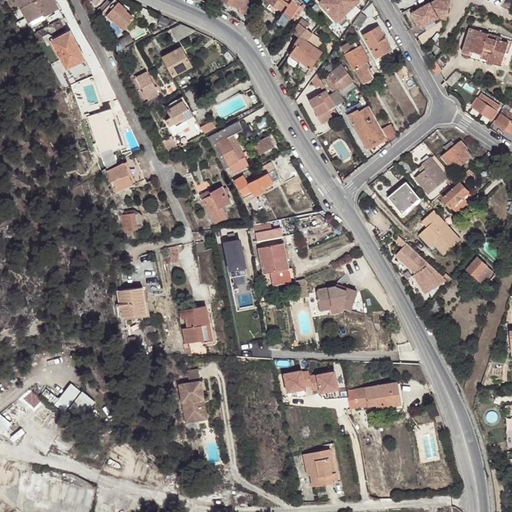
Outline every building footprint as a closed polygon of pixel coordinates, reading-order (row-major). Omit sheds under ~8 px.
[(15,0),(7,0),(13,10),(16,9),(19,7),(15,0)] [(43,17),(58,9),(53,0),(15,0),(19,7),(16,9),(17,11),(20,10),(28,24),(43,16),(43,17)] [(122,13),(124,10),(125,9),(115,0),(111,0),(110,2),(122,13)] [(229,7),(230,4),(238,8),(240,13),(248,13),(248,0),(222,0),(224,1),(224,3),(229,7)] [(265,0),(269,2),(286,14),(284,17),(294,24),(307,7),(304,4),(304,6),(295,0),(265,0)] [(352,0),(325,0),(320,5),(337,23),(345,15),(354,6),(357,4),(352,0)] [(446,0),(434,0),(412,12),(418,23),(420,27),(438,17),(445,19),(449,0),(446,0)] [(106,6),(101,10),(121,29),(132,17),(124,10),(122,13),(110,2),(106,6)] [(360,12),(354,6),(345,15),(350,20),(360,12)] [(60,11),(53,15),(57,21),(63,18),(60,11)] [(418,23),(412,12),(410,13),(416,24),(418,23)] [(366,18),(360,14),(353,24),(359,28),(366,18)] [(290,24),(282,19),(263,41),(269,49),(290,24)] [(313,35),(307,30),(310,25),(302,20),(293,33),(300,38),(295,45),(298,47),(292,56),(301,62),(296,68),(306,75),(321,54),(307,43),(313,35)] [(180,24),(170,29),(176,41),(195,31),(180,24)] [(389,49),(377,28),(363,36),(374,57),(389,49)] [(478,29),(472,49),(469,56),(497,66),(498,66),(499,65),(500,65),(501,64),(502,62),(511,66),(511,61),(511,43),(509,42),(510,40),(478,29)] [(51,41),(67,70),(86,60),(70,31),(51,41)] [(118,48),(129,42),(124,34),(114,39),(118,48)] [(328,45),(313,35),(307,43),(321,54),(328,45)] [(344,54),(357,47),(355,43),(350,46),(348,43),(340,48),(344,54)] [(289,54),(292,56),(298,47),(295,45),(289,54)] [(368,61),(359,45),(357,47),(344,54),(352,70),(354,68),(364,63),(368,61)] [(181,47),(162,57),(172,76),(191,66),(181,47)] [(296,68),(301,62),(292,56),(289,59),(288,61),(288,63),(289,65),(296,69),(296,68)] [(86,60),(67,70),(69,75),(79,70),(84,81),(94,76),(86,60)] [(431,68),(436,76),(442,73),(436,62),(431,68)] [(373,78),(364,63),(354,68),(362,83),(373,78)] [(332,82),(328,87),(333,93),(338,88),(339,90),(350,81),(339,67),(328,77),(332,82)] [(136,77),(141,86),(145,94),(155,87),(147,71),(136,77)] [(316,72),(315,75),(311,81),(315,86),(321,82),(316,72)] [(136,89),(141,86),(136,77),(131,80),(136,89)] [(323,81),(328,87),(332,82),(328,77),(323,81)] [(375,81),(373,78),(362,83),(364,86),(375,81)] [(316,87),(307,92),(311,100),(326,91),(321,82),(315,86),(316,87)] [(155,87),(145,94),(148,99),(158,93),(155,87)] [(326,91),(311,100),(320,115),(319,115),(323,124),(333,118),(328,110),(335,106),(326,91)] [(481,93),(479,97),(498,110),(501,106),(481,93)] [(143,103),(146,108),(163,99),(160,94),(143,103)] [(192,112),(182,96),(165,107),(170,116),(165,118),(169,125),(185,116),(192,112)] [(498,110),(479,97),(478,97),(471,107),(472,107),(491,120),(493,120),(499,111),(498,110)] [(511,108),(506,104),(503,107),(504,107),(495,122),(511,133),(511,108)] [(380,129),(367,107),(358,113),(356,110),(347,116),(366,148),(384,137),(380,129)] [(491,120),(472,107),(468,114),(487,127),(491,120)] [(88,116),(100,152),(121,145),(112,115),(109,109),(88,116)] [(121,145),(100,152),(101,155),(127,146),(116,114),(112,115),(121,145)] [(188,121),(185,116),(169,125),(174,133),(186,127),(184,124),(188,121)] [(188,121),(184,124),(186,127),(189,132),(201,125),(196,117),(188,121)] [(212,119),(201,125),(205,132),(216,125),(212,119)] [(242,129),(238,120),(209,136),(213,145),(226,169),(229,167),(233,174),(249,165),(232,134),(242,129)] [(389,125),(380,129),(384,137),(387,141),(395,136),(389,125)] [(172,137),(161,143),(166,154),(178,148),(172,137)] [(249,147),(254,156),(273,146),(268,137),(249,147)] [(454,172),(472,157),(466,150),(468,149),(461,140),(455,144),(448,151),(441,156),(454,172)] [(445,147),(448,151),(455,144),(452,141),(445,147)] [(404,159),(397,166),(407,176),(414,170),(404,159)] [(446,179),(434,164),(430,160),(423,166),(427,170),(422,175),(416,179),(428,194),(443,182),(448,188),(450,187),(455,182),(449,176),(446,179)] [(128,161),(125,163),(135,184),(139,182),(128,161)] [(135,184),(125,163),(108,172),(119,193),(135,184)] [(252,172),(256,179),(248,184),(244,177),(234,182),(245,202),(253,197),(251,194),(263,188),(272,183),(267,174),(273,171),(275,170),(271,163),(252,172)] [(422,175),(427,170),(423,166),(418,170),(422,175)] [(472,166),(466,172),(469,175),(475,170),(472,166)] [(62,188),(68,185),(62,171),(56,174),(62,188)] [(273,171),(267,174),(272,183),(277,180),(273,171)] [(469,175),(466,172),(455,182),(450,187),(452,190),(443,198),(456,213),(474,198),(463,184),(470,177),(469,175)] [(421,199),(407,182),(389,197),(403,214),(421,199)] [(209,191),(210,193),(202,197),(215,220),(227,214),(221,205),(230,200),(221,184),(209,191)] [(263,188),(251,194),(253,197),(265,191),(263,188)] [(200,194),(202,197),(210,193),(209,191),(208,189),(200,194)] [(135,213),(138,228),(146,226),(143,212),(135,213)] [(125,215),(128,231),(138,228),(135,213),(125,215)] [(423,235),(435,247),(445,258),(462,242),(435,213),(422,224),(428,230),(423,235)] [(114,222),(124,234),(128,231),(125,215),(114,222)] [(269,236),(267,219),(254,221),(250,222),(253,238),(269,236)] [(425,295),(447,282),(396,235),(393,239),(402,249),(395,257),(415,275),(413,276),(425,295)] [(431,250),(435,247),(423,235),(420,238),(431,250)] [(240,237),(224,240),(230,274),(246,272),(240,237)] [(204,238),(196,238),(197,248),(205,247),(204,238)] [(258,244),(263,270),(283,266),(279,240),(258,244)] [(179,247),(168,249),(172,263),(182,261),(179,247)] [(467,270),(473,276),(482,285),(493,274),(478,259),(467,270)] [(263,270),(265,283),(285,279),(283,266),(263,270)] [(468,281),(473,276),(467,270),(462,275),(468,281)] [(300,276),(287,279),(291,295),(284,297),(285,303),(292,295),(304,293),(300,276)] [(147,309),(144,282),(119,285),(122,313),(147,309)] [(344,303),(345,308),(353,311),(359,291),(350,288),(349,291),(337,288),(318,291),(322,312),(334,310),(333,305),(344,303)] [(184,325),(187,339),(203,336),(204,338),(213,337),(206,302),(180,307),(182,316),(186,315),(188,324),(184,325)] [(322,316),(345,308),(344,303),(333,305),(334,310),(322,312),(322,316)] [(188,342),(187,339),(183,340),(185,351),(192,352),(190,342),(188,342)] [(187,366),(189,378),(200,376),(198,364),(187,366)] [(337,389),(334,370),(309,373),(309,368),(281,372),(284,391),(312,387),(314,393),(337,389)] [(189,378),(179,380),(185,418),(203,415),(200,395),(203,394),(200,376),(189,378)] [(73,421),(91,400),(71,383),(53,404),(73,421)] [(397,384),(373,388),(376,407),(381,406),(382,409),(401,406),(401,405),(397,384)] [(376,407),(373,388),(364,389),(367,408),(376,407)] [(367,408),(364,389),(353,391),(354,400),(356,410),(367,408)] [(404,405),(401,405),(401,406),(382,409),(382,414),(400,411),(404,410),(404,405)] [(342,480),(335,443),(325,445),(326,449),(305,454),(308,475),(312,475),(314,486),(342,480)]
